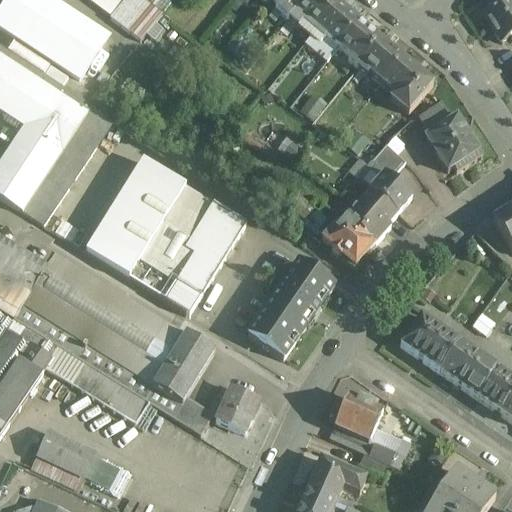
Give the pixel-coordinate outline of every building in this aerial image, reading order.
[(4,0),(0,8),(0,37),(82,84),(110,36),(47,0),(4,0)] [(150,9),(137,0),(109,0),(140,22),(150,9)] [(270,0),(270,1),(279,8),(274,13),(287,24),(307,0),(270,0)] [(325,0),(307,0),(287,24),(297,31),(301,26),(313,36),(336,9),(325,0)] [(509,0),(506,0),(501,4),(499,0),(487,8),(490,11),(482,16),(492,32),(511,18),(511,0),(510,0),(510,1),(509,0)] [(162,18),(150,9),(140,22),(134,31),(145,40),(162,18)] [(336,9),(313,36),(322,44),(324,41),(337,52),(358,26),(336,9)] [(511,18),(492,32),(501,47),(510,42),(511,45),(511,18)] [(379,44),(358,26),(337,52),(349,61),(346,64),(356,72),(379,44)] [(401,62),(379,44),(356,72),(365,80),(368,77),(380,87),(401,62)] [(92,110),(0,49),(0,115),(23,131),(0,165),(0,202),(22,216),(92,110)] [(433,88),(401,62),(380,87),(392,97),(385,107),(403,123),(433,88)] [(93,111),(70,145),(90,158),(113,124),(93,111)] [(445,115),(424,129),(430,139),(451,125),(445,115)] [(430,139),(424,142),(436,160),(467,139),(456,122),(451,125),(430,139)] [(467,139),(436,160),(447,176),(452,173),(456,179),(481,162),(476,153),(478,151),(471,141),(469,142),(467,139)] [(70,145),(22,216),(42,229),(90,158),(70,145)] [(405,167),(385,149),(370,166),(383,178),(390,184),(392,182),(405,167)] [(185,191),(142,164),(85,256),(188,320),(199,302),(139,265),(184,192),(185,191)] [(390,184),(383,178),(368,195),(369,196),(370,195),(397,219),(411,202),(404,196),(406,194),(392,182),(390,184)] [(244,230),(184,192),(139,265),(199,302),(244,230)] [(397,219),(370,195),(369,196),(348,221),(361,233),(358,237),(375,251),(391,232),(388,229),(397,219)] [(332,215),(316,202),(310,209),(326,223),(332,215)] [(511,212),(492,225),(511,255),(511,212)] [(361,233),(348,221),(339,232),(335,228),(321,244),(332,253),(331,255),(340,262),(341,261),(355,273),(375,251),(358,237),(361,233)] [(0,241),(0,314),(13,323),(22,309),(46,270),(0,241)] [(185,337),(55,257),(46,270),(22,309),(153,390),(185,337)] [(272,304),(308,328),(314,320),(315,321),(322,311),(320,310),(334,291),(299,266),(272,304)] [(308,328),(272,304),(258,324),(248,338),(248,339),(283,364),(308,328)] [(153,390),(22,309),(13,323),(58,352),(144,405),(152,391),(153,390)] [(258,324),(239,311),(229,325),(248,338),(258,324)] [(0,314),(0,446),(43,380),(41,378),(44,373),(58,352),(13,323),(0,314)] [(421,320),(400,349),(439,376),(460,347),(421,320)] [(214,355),(185,337),(153,390),(152,391),(181,409),(186,401),(214,355)] [(498,374),(460,347),(439,376),(478,403),(498,374)] [(144,405),(58,352),(44,373),(135,429),(149,408),(144,405)] [(511,383),(498,374),(478,403),(511,426),(511,383)] [(181,409),(152,391),(144,405),(149,408),(173,423),(181,409)] [(229,392),(215,426),(244,439),(259,405),(229,392)] [(213,418),(186,401),(181,409),(173,423),(200,440),(213,418)] [(358,405),(348,401),(334,432),(368,447),(369,445),(382,416),(372,412),(372,411),(358,404),(358,405)] [(334,432),(333,432),(328,443),(363,458),(368,460),(374,448),(369,445),(368,447),(334,432)] [(60,449),(45,442),(37,460),(83,482),(84,482),(95,459),(62,444),(60,449)] [(395,456),(374,448),(368,460),(389,469),(395,456)] [(368,460),(363,458),(358,470),(384,481),(389,469),(368,460)] [(458,471),(472,481),(481,469),(468,459),(458,471)] [(100,460),(88,485),(122,502),(134,478),(100,460)] [(83,482),(38,461),(31,474),(76,495),(83,482)] [(365,483),(320,463),(307,493),(336,505),(342,492),(359,499),(365,483)] [(487,511),(495,501),(454,474),(428,511),(487,511)] [(333,511),(336,505),(307,493),(300,507),(297,511),(333,511)]
